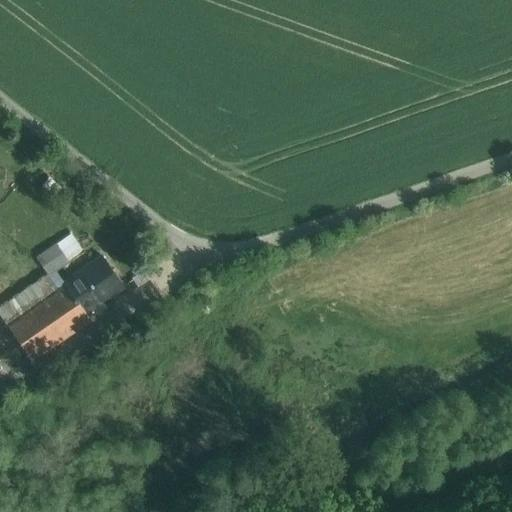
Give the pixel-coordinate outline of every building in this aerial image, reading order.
[(37,259),(48,275),(66,263),(55,247),(37,259)] [(64,283),(85,313),(123,287),(102,257),(64,283)] [(0,308),(48,275),(37,259),(0,284),(0,308)] [(0,315),(8,327),(59,291),(48,275),(0,308),(0,315)] [(31,360),(52,345),(90,319),(85,313),(64,283),(63,283),(66,287),(59,291),(8,327),(31,360)] [(52,345),(31,360),(44,379),(65,364),(52,345)]
